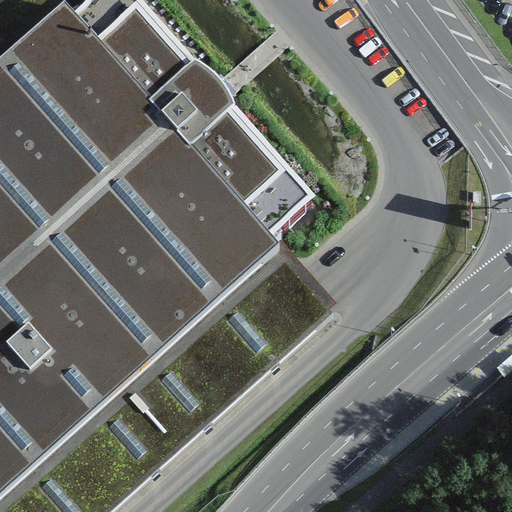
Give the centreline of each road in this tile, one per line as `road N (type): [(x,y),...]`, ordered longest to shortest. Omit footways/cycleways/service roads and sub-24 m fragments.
road 1 (primary): [(511,294),(381,399),(268,511)]
road 2 (unclassified): [(511,397),(379,511)]
